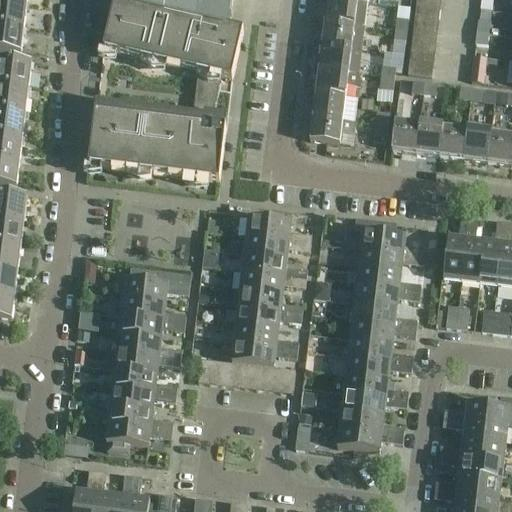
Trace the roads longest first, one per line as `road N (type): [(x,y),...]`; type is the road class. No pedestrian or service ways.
road 1 (residential): [(72,0),(67,174),(40,365)]
road 2 (residential): [(278,177),(511,206)]
road 3 (residential): [(417,511),(441,351),(511,359)]
road 4 (residential): [(268,497),(279,430),(220,421),(211,488)]
road 5 (residential): [(278,177),(297,0)]
road 6 (residential): [(40,365),(27,511)]
